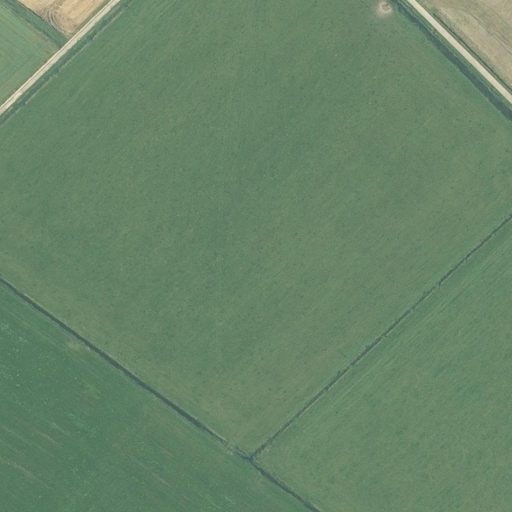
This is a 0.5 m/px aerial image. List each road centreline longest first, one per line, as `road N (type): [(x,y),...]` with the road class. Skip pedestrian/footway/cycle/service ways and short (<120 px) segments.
road 1 (track): [(0,112),(118,0)]
road 2 (unknown): [(419,0),(511,89)]
